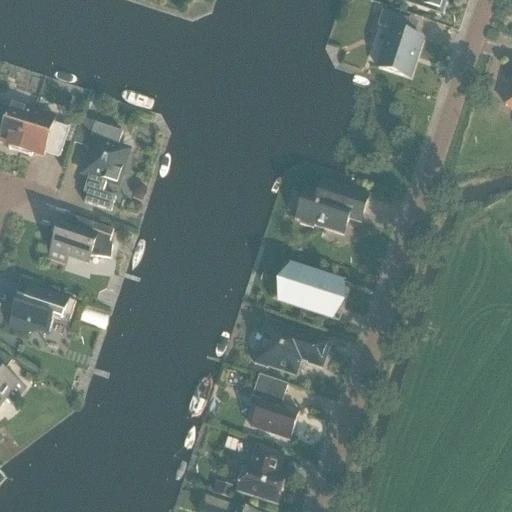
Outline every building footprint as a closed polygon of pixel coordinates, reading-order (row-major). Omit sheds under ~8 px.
[(408,0),(410,3),(440,13),(444,0),(408,0)] [(409,80),(422,40),(407,35),(411,22),(383,12),(378,27),(391,31),(378,70),(409,80)] [(9,150),(20,154),(34,112),(11,105),(10,109),(0,105),(0,138),(1,138),(0,140),(0,143),(10,146),(9,150)] [(34,112),(20,154),(31,158),(33,154),(43,157),(45,153),(60,158),(70,128),(54,123),(56,119),(34,112)] [(122,133),(95,125),(82,120),(82,119),(81,119),(72,147),(74,147),(74,146),(91,151),(84,175),(89,176),(83,193),(87,195),(84,204),(111,212),(115,198),(102,194),(106,182),(117,186),(128,152),(117,148),(122,133)] [(363,215),(369,198),(323,183),(319,195),(306,191),(296,222),(301,223),(300,225),(313,230),(314,227),(343,237),(352,211),(363,215)] [(113,231),(70,217),(65,230),(59,228),(48,259),(66,265),(68,258),(89,265),(91,258),(111,260),(112,246),(109,245),(113,231)] [(334,319),(344,290),(297,274),(287,303),(334,319)] [(76,303),(30,288),(25,301),(19,299),(8,330),(26,336),(28,329),(49,336),(54,319),(69,324),(76,303)] [(281,328),(268,323),(254,366),(267,370),(268,368),(295,377),(298,368),(304,364),(322,370),(331,344),(306,336),(305,338),(281,330),(281,328)] [(14,364),(0,353),(0,407),(7,398),(13,402),(24,387),(5,374),(12,363),(14,365),(14,364)] [(288,386),(260,377),(253,398),(261,401),(252,430),(290,442),(300,413),(281,407),(288,386)] [(278,507),(287,478),(276,475),(278,469),(280,470),(284,456),(257,447),(251,466),(246,465),(237,493),(278,507)] [(231,491),(217,487),(214,497),(228,501),(231,491)] [(248,511),(206,498),(201,511),(248,511)]
